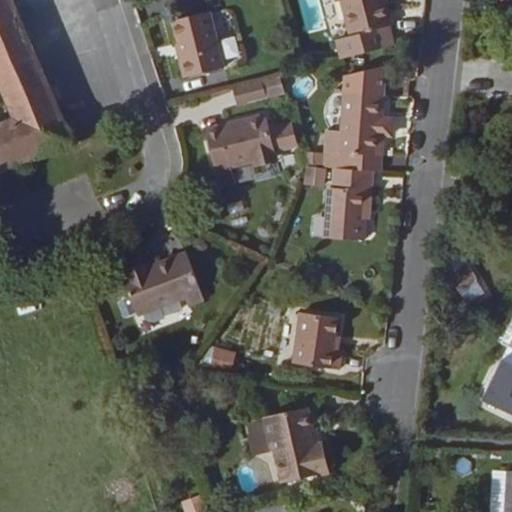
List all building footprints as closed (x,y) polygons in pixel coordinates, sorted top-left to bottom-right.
[(0,129),(0,178),(68,149),(3,0),(0,0),(0,103),(9,125),(0,129)] [(395,24),(388,0),(353,0),(361,31),(349,34),(354,55),(400,43),(395,24)] [(402,22),(396,0),(388,0),(395,24),(402,22)] [(185,54),(189,74),(228,66),(214,8),(179,16),(187,54),(185,54)] [(292,91),(287,71),(253,80),(258,100),(292,91)] [(389,168),(391,131),(397,131),(399,114),(390,113),(391,93),(352,91),(348,150),(334,149),(333,165),(342,166),(381,168),(389,168)] [(273,126),(270,112),(248,117),(249,120),(212,128),(222,166),(236,162),(258,157),(279,152),(278,147),(273,126)] [(299,142),(294,121),(273,126),(278,147),(299,142)] [(282,162),(279,152),(258,157),(261,168),(282,162)] [(241,179),(236,162),(222,166),(226,182),(241,179)] [(371,238),(374,206),(378,206),(381,168),(342,166),(341,184),(338,184),(334,234),(371,238)] [(208,296),(190,249),(155,262),(150,264),(148,259),(125,267),(142,310),(189,294),(192,302),(208,296)] [(308,305),(301,355),(347,361),(349,344),(342,343),(347,311),(308,305)] [(231,368),(234,355),(214,350),(210,363),(231,368)] [(481,401),(511,416),(511,367),(500,361),(481,401)] [(278,446),(284,476),(332,466),(325,437),(319,438),(311,403),(267,412),(274,446),(278,446)] [(511,511),(511,473),(507,473),(503,511),(511,511)] [(180,505),(182,511),(203,511),(198,498),(180,505)]
